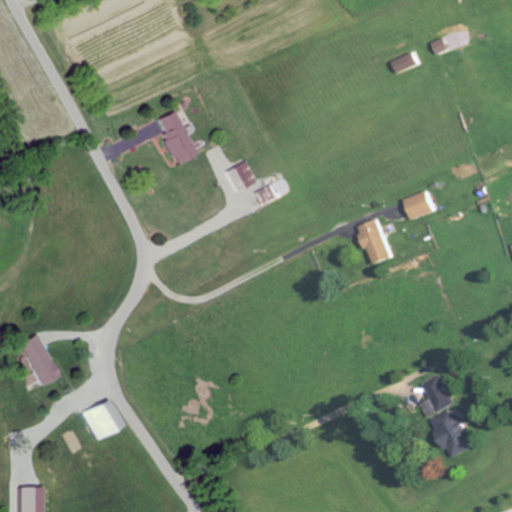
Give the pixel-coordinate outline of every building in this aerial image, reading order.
[(441,55),(454,51),(450,39),(437,44),(441,55)] [(421,65),(416,54),(395,63),(400,74),(421,65)] [(158,122),(181,166),(200,156),(177,112),(158,122)] [(229,170),(237,193),(258,185),(250,163),(229,170)] [(282,198),(275,185),(258,194),(264,207),(282,198)] [(407,200),(415,221),(438,212),(430,192),(407,200)] [(395,259),(380,220),(361,228),(376,267),(395,259)] [(22,343),(40,388),(58,380),(40,336),(22,343)] [(424,384),(432,400),(423,404),(431,418),(456,405),(441,376),(424,384)] [(99,441),(124,427),(109,400),(84,414),(99,441)] [(433,422),(456,459),(477,446),(454,409),(433,422)] [(22,511),(46,511),(46,486),(22,487),(22,511)]
